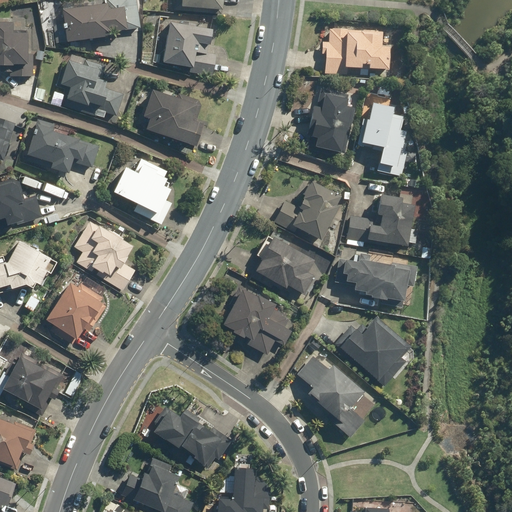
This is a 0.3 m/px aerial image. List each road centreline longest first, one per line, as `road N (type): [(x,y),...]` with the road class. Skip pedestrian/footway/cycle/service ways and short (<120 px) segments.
road 1 (tertiary): [(149,331),(233,182),(259,105),(279,0)]
road 2 (residential): [(149,331),(277,422),(299,457),(309,511)]
road 3 (tertiary): [(58,511),(95,422),(149,331)]
